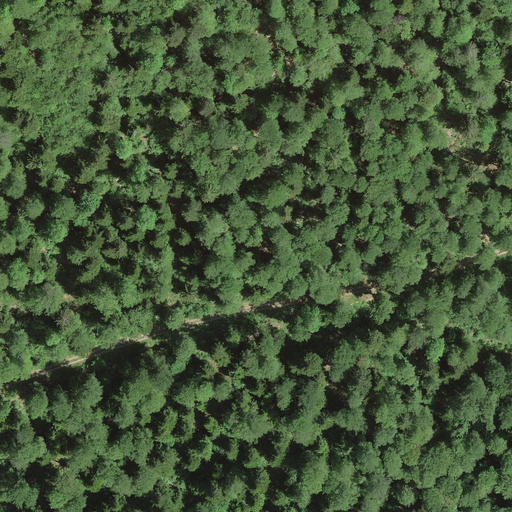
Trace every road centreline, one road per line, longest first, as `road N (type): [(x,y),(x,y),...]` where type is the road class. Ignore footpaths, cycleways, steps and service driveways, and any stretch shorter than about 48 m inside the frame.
road 1 (track): [(511,248),(374,288),(234,313),(0,387)]
road 2 (track): [(234,313),(127,293),(0,302)]
